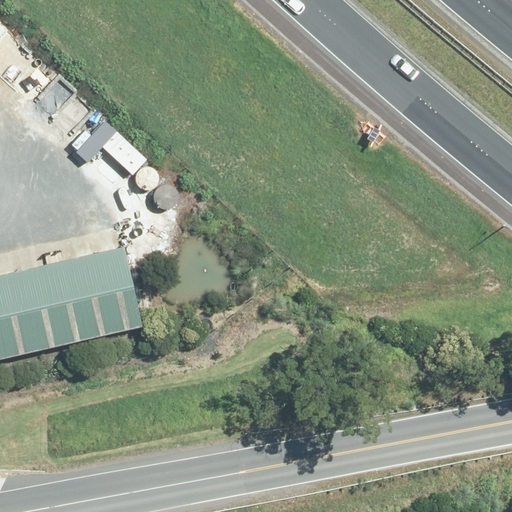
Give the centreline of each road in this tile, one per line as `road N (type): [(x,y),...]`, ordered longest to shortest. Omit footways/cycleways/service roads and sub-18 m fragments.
road 1 (tertiary): [(29,511),(511,422)]
road 2 (motorway): [(511,173),(304,0)]
